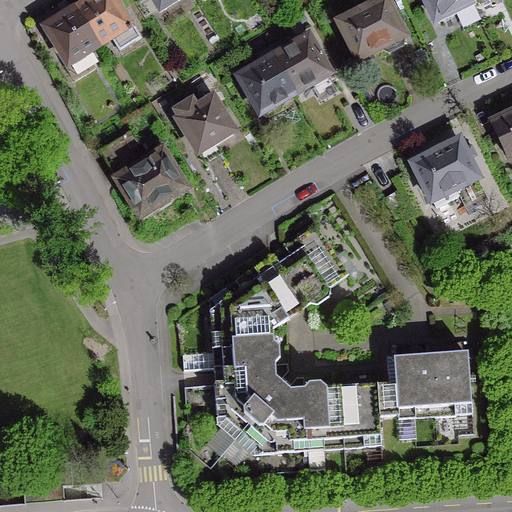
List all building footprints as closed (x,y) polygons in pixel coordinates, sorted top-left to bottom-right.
[(91,0),(74,10),(96,47),(126,29),(108,0),(91,0)] [(151,0),(158,10),(175,0),(151,0)] [(369,0),(372,5),(336,23),(356,61),(378,50),(387,54),(388,54),(401,47),(402,38),(403,38),(383,0),(369,0)] [(422,0),(434,24),(478,2),(477,0),(422,0)] [(50,25),(44,29),(66,66),(96,47),(74,10),(57,21),(55,19),(48,23),(50,25)] [(284,50),(279,42),(266,49),(293,95),(309,86),(315,88),(324,82),(325,77),(328,75),(306,38),(284,50)] [(258,65),(236,78),(258,116),(261,114),(266,116),(275,110),(277,105),(293,95),(266,49),(253,57),(258,65)] [(177,121),(176,121),(196,154),(203,164),(205,163),(218,155),(220,154),(213,143),(231,132),(211,100),(195,109),(190,101),(172,112),(177,121)] [(511,111),(489,122),(508,162),(509,161),(511,162),(511,111)] [(97,152),(97,153),(138,219),(184,190),(160,152),(138,166),(129,151),(137,146),(129,133),(97,152)] [(429,203),(431,203),(434,209),(456,198),(453,192),(477,179),(457,141),(410,165),(429,203)] [(396,191),(382,200),(396,223),(410,215),(396,191)] [(207,301),(212,371),(273,367),(271,332),(286,321),(284,318),(346,276),(314,228),(282,250),(288,258),(276,266),(270,257),(207,301)] [(392,363),(396,421),(470,416),(466,358),(392,363)] [(274,379),(273,367),(212,371),(213,386),(216,426),(250,457),(379,447),(375,386),(289,392),(274,379)] [(71,487),(70,486),(69,464),(10,469),(12,493),(21,492),(22,506),(62,503),(61,488),(71,487)]
